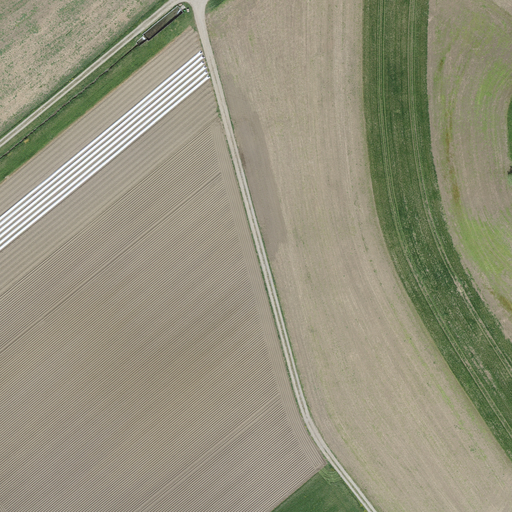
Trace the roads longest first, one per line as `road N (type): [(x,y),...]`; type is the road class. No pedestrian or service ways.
road 1 (track): [(199,0),(279,321)]
road 2 (track): [(177,0),(0,142)]
